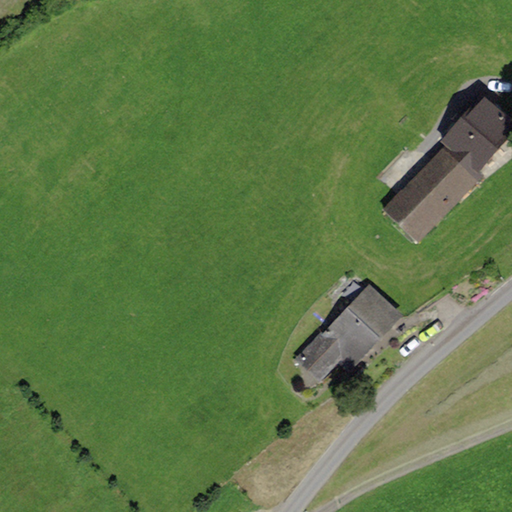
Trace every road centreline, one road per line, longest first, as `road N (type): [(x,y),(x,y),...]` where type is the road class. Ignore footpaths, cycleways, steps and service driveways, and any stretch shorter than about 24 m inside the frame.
road 1 (residential): [(291,511),(389,389),(511,290)]
road 2 (track): [(321,511),(511,426)]
